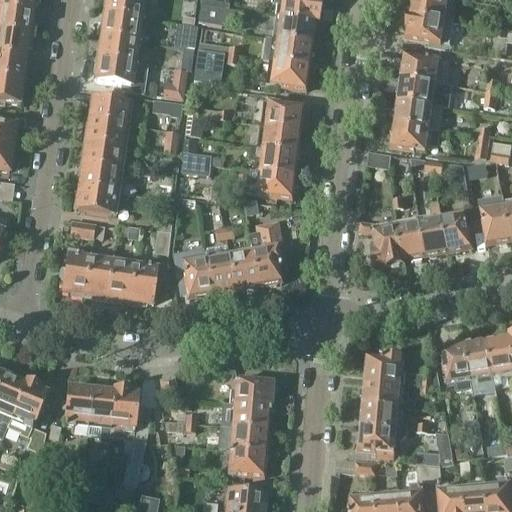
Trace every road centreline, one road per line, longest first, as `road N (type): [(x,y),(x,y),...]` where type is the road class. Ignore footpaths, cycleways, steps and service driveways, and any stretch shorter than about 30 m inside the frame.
road 1 (residential): [(22,327),(70,0)]
road 2 (residential): [(328,325),(367,0)]
road 3 (residential): [(22,327),(62,341),(155,350),(328,325)]
road 4 (residential): [(308,511),(328,325)]
road 5 (residential): [(328,325),(511,292)]
